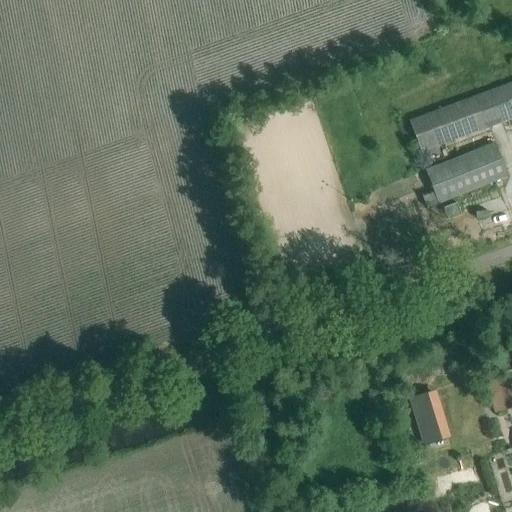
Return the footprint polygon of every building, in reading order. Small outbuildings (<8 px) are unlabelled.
[(511,81),(408,120),(421,153),(511,118),(511,81)] [(494,143),(425,170),(438,205),(507,177),(494,143)] [(460,215),(456,203),(443,208),(447,220),(460,215)] [(511,369),(494,375),(505,409),(511,406),(511,369)] [(432,391),(409,398),(423,446),(446,439),(432,391)]
